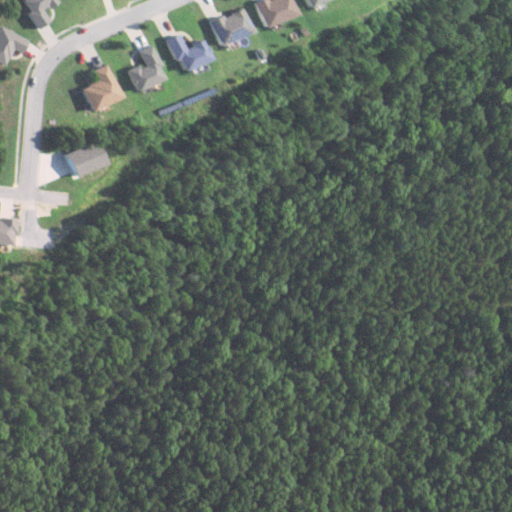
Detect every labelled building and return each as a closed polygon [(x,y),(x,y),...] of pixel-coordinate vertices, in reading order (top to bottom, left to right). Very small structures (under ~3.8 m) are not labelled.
[(19,0),(17,1),(37,30),(50,21),(44,12),(57,3),(54,0),(19,0)] [(261,0),(249,5),(259,29),(292,15),(286,0),(261,0)] [(298,0),(302,9),(323,0),(298,0)] [(248,33),(238,9),(205,23),(214,47),(248,33)] [(10,50),(21,54),(27,39),(0,28),(0,64),(3,66),(10,50)] [(162,41),(170,63),(174,61),(178,72),(206,61),(199,41),(181,47),(177,35),(162,41)] [(161,82),(149,46),(135,51),(140,65),(124,70),(131,92),(161,82)] [(119,98),(103,65),(89,72),(93,81),(78,88),(89,112),(119,98)] [(70,178),(102,165),(93,142),(61,155),(70,178)] [(0,245),(9,246),(12,221),(0,219),(0,245)]
